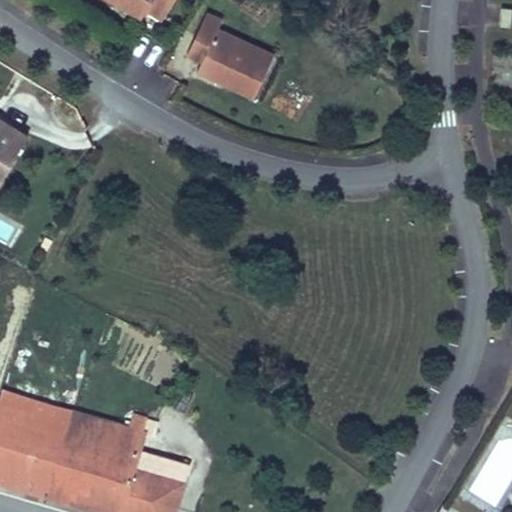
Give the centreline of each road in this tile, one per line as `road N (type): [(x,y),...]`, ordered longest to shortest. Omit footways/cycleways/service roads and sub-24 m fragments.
road 1 (residential): [(447,142),(313,167),(170,111),(0,16)]
road 2 (residential): [(396,511),(456,388),(474,322),(474,256),(447,142)]
road 3 (residential): [(447,142),(447,0)]
